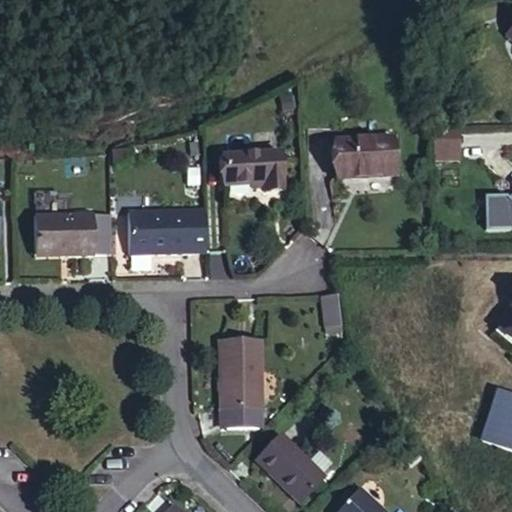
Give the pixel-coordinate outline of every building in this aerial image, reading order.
[(456,133),(431,134),(432,161),(457,160),(456,133)] [(392,140),(334,143),(337,182),(394,178),(392,140)] [(224,186),(251,184),(264,183),(264,188),(265,193),(283,192),(281,155),(222,158),(224,186)] [(511,197),(508,202),(505,199),(485,201),(487,234),(511,233),(511,197)] [(129,256),(207,253),(205,209),(129,212),(129,256)] [(35,217),(36,253),(61,252),(61,259),(95,257),(94,226),(94,216),(35,217)] [(110,225),(94,226),(95,257),(111,256),(110,225)] [(322,334),(339,335),(341,299),(324,298),(322,334)] [(511,299),(506,307),(509,309),(497,323),(511,334),(511,299)] [(219,344),(219,381),(225,381),(226,412),(261,411),(260,342),(219,344)] [(511,398),(493,392),(478,440),(511,450),(511,398)] [(226,412),(220,413),(220,431),(262,429),(261,411),(226,412)] [(324,479),(281,437),(257,462),(299,504),(324,479)] [(381,511),(358,490),(338,511),(381,511)]
